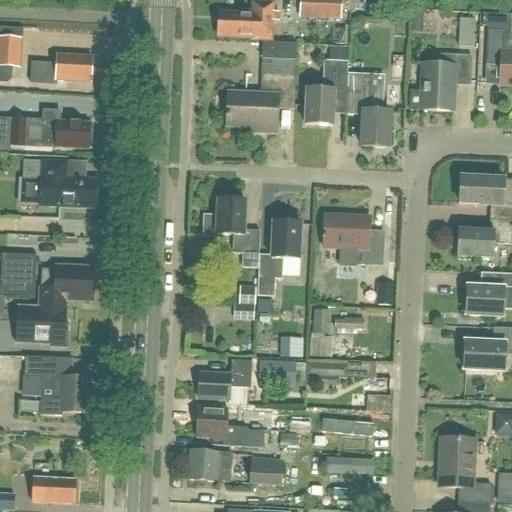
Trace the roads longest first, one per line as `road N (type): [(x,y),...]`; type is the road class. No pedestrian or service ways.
road 1 (secondary): [(136,511),(160,0)]
road 2 (residential): [(401,511),(418,183)]
road 3 (residential): [(418,183),(242,176)]
road 4 (residential): [(418,183),(421,145),(511,148)]
